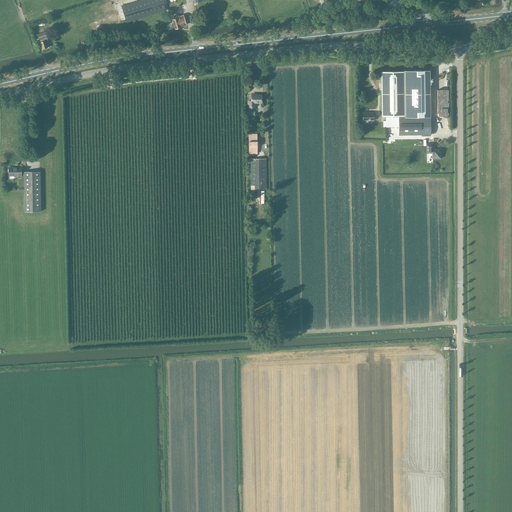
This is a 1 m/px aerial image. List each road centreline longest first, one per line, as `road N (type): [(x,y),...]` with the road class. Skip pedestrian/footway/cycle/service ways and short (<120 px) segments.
road 1 (unclassified): [(460,511),(460,50)]
road 2 (unclassified): [(0,95),(155,64),(343,46),(428,49)]
road 3 (secondary): [(427,24),(104,60),(0,84)]
